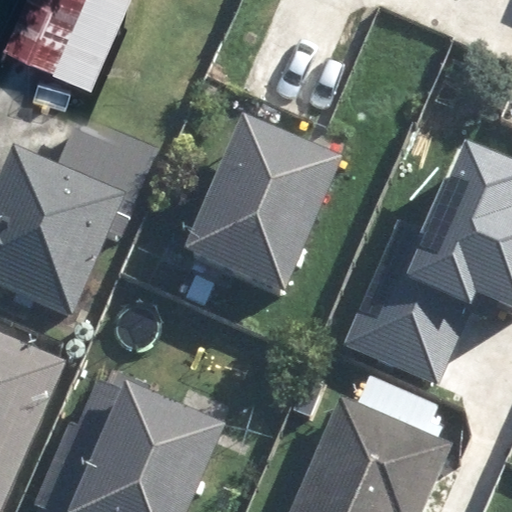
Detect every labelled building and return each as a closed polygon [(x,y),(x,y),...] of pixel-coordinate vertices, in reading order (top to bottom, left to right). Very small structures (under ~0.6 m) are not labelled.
[(83,89),(137,0),(28,0),(4,40),(83,89)] [(15,156),(0,189),(0,296),(75,329),(112,244),(122,249),(162,157),(83,123),(60,175),(15,156)] [(347,178),(245,134),(187,270),(288,313),(347,178)] [(479,293),(511,307),(511,158),(464,138),(424,230),(397,219),(344,343),(440,384),(479,293)] [(0,341),(0,511),(7,511),(69,372),(0,341)] [(197,511),(227,442),(102,390),(81,438),(70,434),(37,511),(197,511)] [(429,511),(454,456),(341,407),(295,511),(429,511)]
